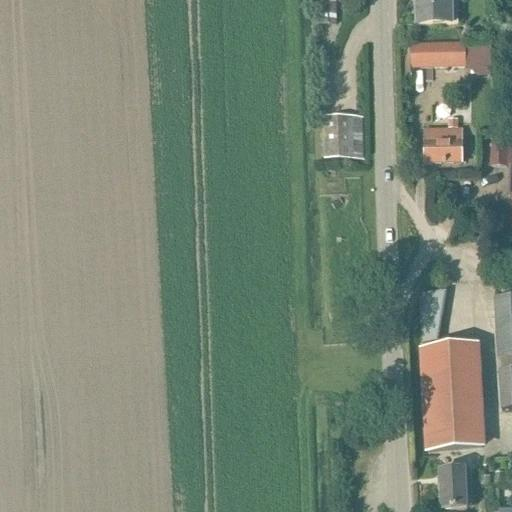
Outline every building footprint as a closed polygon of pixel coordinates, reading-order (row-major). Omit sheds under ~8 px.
[(334,0),(320,0),(321,27),(335,27),(334,0)] [(415,0),(416,27),(459,26),(458,0),(415,0)] [(479,32),(466,32),(466,41),(480,41),(479,32)] [(404,77),(412,77),(414,78),(414,70),(465,69),(465,48),(412,48),(404,48),(404,77)] [(321,120),(322,163),(352,162),(351,119),(321,120)] [(448,133),(424,133),(424,166),(461,166),(461,132),(457,133),(448,133)] [(490,168),(508,169),(511,146),(508,145),(508,137),(493,136),(490,168)] [(344,179),(328,180),(329,195),(345,195),(344,179)] [(445,292),(419,294),(422,344),(437,342),(445,292)] [(511,299),(494,301),(498,361),(500,361),(501,373),(499,373),(502,413),(511,411),(511,299)] [(423,352),(428,452),(481,449),(476,349),(438,351),(423,352)] [(439,472),(440,511),(467,511),(466,472),(439,472)]
